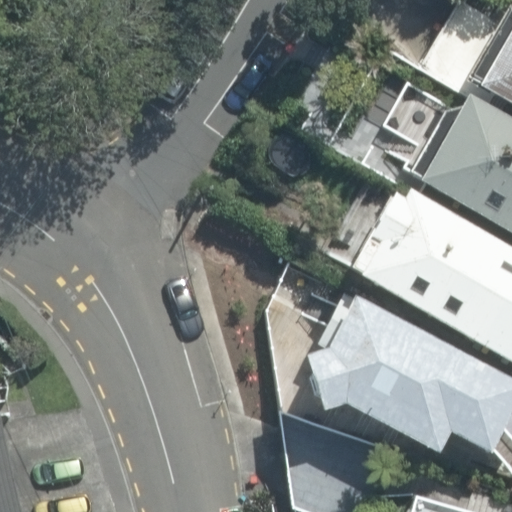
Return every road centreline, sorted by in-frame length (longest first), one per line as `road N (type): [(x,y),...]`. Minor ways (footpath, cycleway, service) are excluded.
road 1 (residential): [(263,0),(80,283)]
road 2 (residential): [(199,511),(179,428),(80,283)]
